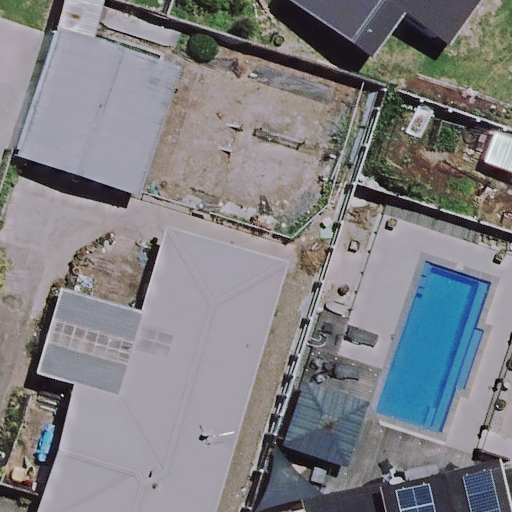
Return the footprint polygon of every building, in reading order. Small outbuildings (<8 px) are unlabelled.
[(511,0),(366,0),(435,48),(469,0),(498,0),(511,9),(511,0)] [(27,97),(8,159),(126,197),(164,78),(46,40),(27,97)] [(0,144),(17,94),(0,88),(0,144)] [(201,511),(268,267),(158,237),(113,400),(68,387),(33,511),(201,511)] [(499,511),(498,483),(297,499),(297,511),(499,511)]
